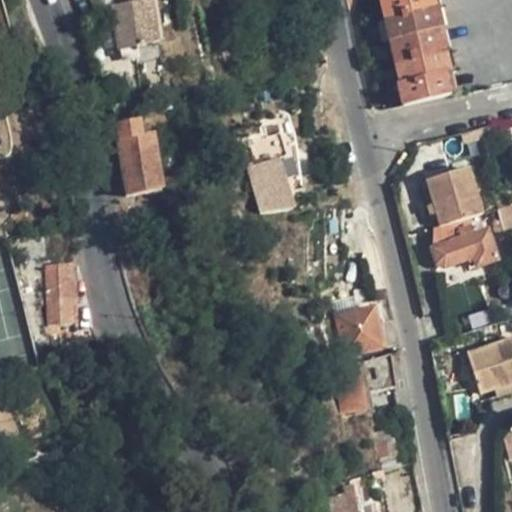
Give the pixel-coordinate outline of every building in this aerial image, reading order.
[(378,0),(383,20),(432,8),(430,0),(378,0)] [(160,45),(154,1),(111,7),(117,51),(160,45)] [(383,20),(388,42),(437,30),(432,8),(383,20)] [(393,64),(442,51),(437,30),(388,42),(393,64)] [(398,85),(445,73),(447,73),(442,51),(393,64),(398,85)] [(451,96),(445,73),(398,85),(397,85),(403,108),(451,96)] [(100,125),(126,119),(121,100),(95,106),(100,125)] [(140,137),(138,124),(115,127),(117,140),(140,137)] [(161,192),(152,137),(115,143),(125,197),(161,192)] [(282,140),(256,146),(261,165),(275,211),(291,208),(285,188),(287,187),(278,160),(286,157),(282,140)] [(262,214),(275,211),(261,165),(249,168),(255,195),(257,195),(262,214)] [(457,223),(468,220),(479,217),(467,170),(425,181),(436,229),(457,223)] [(505,208),(503,201),(496,203),(498,209),(505,208)] [(502,224),(504,232),(511,230),(505,208),(498,209),(502,224)] [(470,228),(468,220),(457,223),(459,232),(470,228)] [(432,230),(433,249),(461,239),(459,232),(457,223),(436,229),(432,230)] [(470,228),(459,232),(461,239),(433,249),(432,249),(438,266),(443,269),(472,259),(475,268),(496,261),(487,232),(472,236),(470,228)] [(74,266),(46,267),(48,326),(76,325),(74,266)] [(335,316),(344,358),(397,348),(392,324),(378,326),(375,308),(335,316)] [(494,386),(509,381),(511,380),(511,338),(466,354),(477,391),(494,386)] [(396,388),(392,356),(333,372),(337,390),(339,390),(342,413),(367,410),(364,393),(396,388)] [(511,389),(509,381),(494,386),(496,393),(511,389)] [(385,485),(389,511),(404,511),(421,509),(415,480),(385,485)] [(354,485),(344,487),(345,494),(316,500),(318,511),(357,511),(355,498),(356,498),(354,485)]
